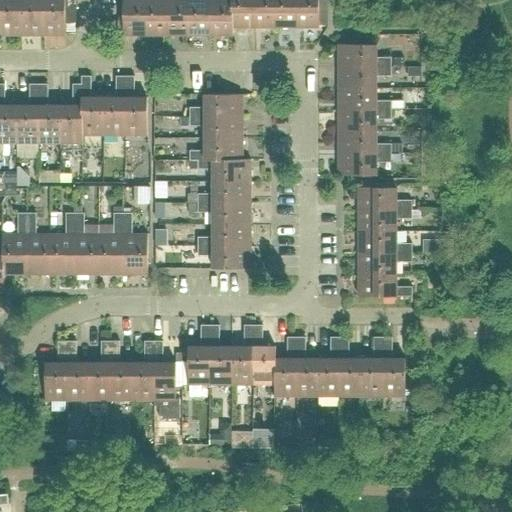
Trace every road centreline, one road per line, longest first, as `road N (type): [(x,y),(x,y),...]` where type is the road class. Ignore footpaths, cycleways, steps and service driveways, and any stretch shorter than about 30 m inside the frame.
road 1 (residential): [(89,59),(307,62),(307,306)]
road 2 (residential): [(307,306),(84,310),(0,366)]
